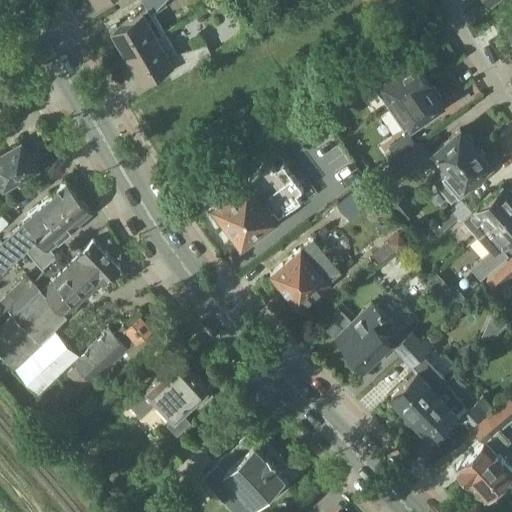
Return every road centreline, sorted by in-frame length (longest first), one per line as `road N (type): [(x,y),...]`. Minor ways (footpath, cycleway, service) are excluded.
road 1 (secondary): [(411,511),(179,263),(21,0)]
road 2 (residential): [(511,108),(446,0)]
